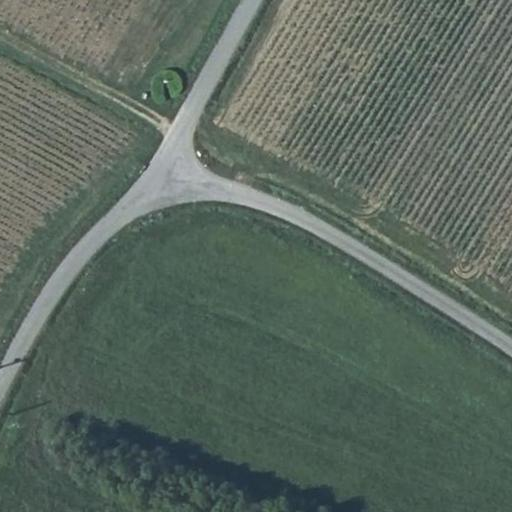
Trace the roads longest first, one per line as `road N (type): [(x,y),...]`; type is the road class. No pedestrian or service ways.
road 1 (unclassified): [(173,188),(207,186),(263,202),(511,349)]
road 2 (unclassified): [(0,396),(70,269),(125,209),(173,188)]
road 3 (track): [(176,152),(151,114),(0,36)]
road 4 (unclassified): [(250,0),(205,78),(176,152),(173,188)]
